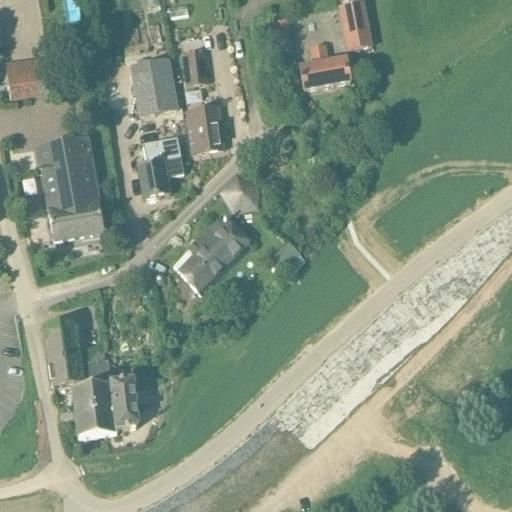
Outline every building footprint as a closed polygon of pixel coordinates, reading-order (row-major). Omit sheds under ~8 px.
[(158,7),(157,0),(143,0),(145,9),(158,7)] [(348,55),(371,50),(363,7),(339,12),(348,55)] [(287,24),(270,27),(277,63),(294,60),(287,24)] [(310,55),(313,68),(299,70),(304,96),(350,88),(345,62),(328,65),(326,52),(310,55)] [(181,58),(185,91),(207,89),(203,55),(181,58)] [(124,67),(132,105),(172,97),(164,59),(124,67)] [(49,100),(45,62),(5,67),(10,105),(49,100)] [(184,94),(185,105),(200,103),(199,92),(184,94)] [(217,111),(186,116),(192,159),(224,155),(217,111)] [(142,149),(146,168),(137,170),(143,205),(170,199),(167,182),(184,179),(177,142),(142,149)] [(98,207),(87,144),(37,153),(54,247),(103,238),(98,207)] [(258,188),(236,179),(220,198),(234,218),(258,214),(259,190),(258,188)] [(201,300),(250,253),(223,225),(219,223),(187,254),(189,255),(173,270),(201,300)] [(83,387),(75,327),(43,332),(52,392),(83,387)] [(139,431),(136,410),(133,387),(125,388),(123,374),(109,376),(108,365),(87,367),(90,392),(72,394),(77,443),(117,438),(117,437),(116,437),(116,435),(137,433),(139,431)]
